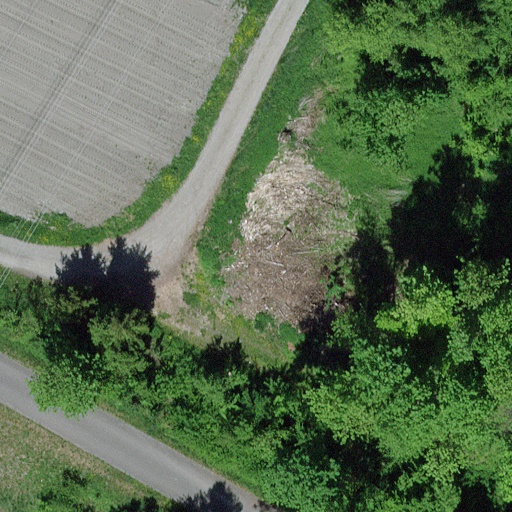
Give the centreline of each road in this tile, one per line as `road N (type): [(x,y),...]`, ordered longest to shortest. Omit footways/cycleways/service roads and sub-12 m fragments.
road 1 (track): [(0,245),(68,270),(122,266),(300,0)]
road 2 (unclassified): [(255,511),(0,369)]
